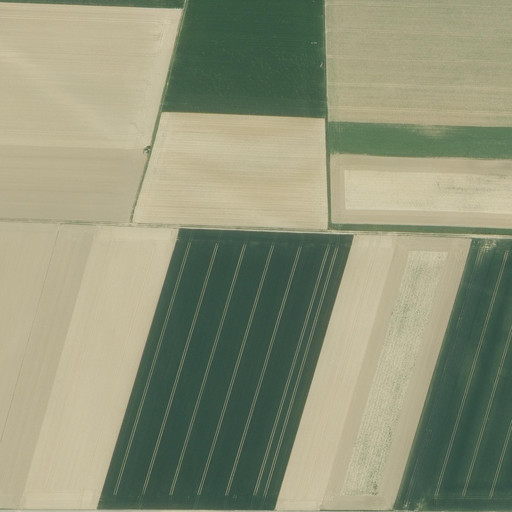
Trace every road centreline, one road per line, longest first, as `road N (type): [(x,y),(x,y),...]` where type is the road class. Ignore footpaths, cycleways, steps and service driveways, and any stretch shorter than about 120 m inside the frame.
road 1 (track): [(129,224),(511,237)]
road 2 (track): [(0,220),(129,224),(184,0)]
road 3 (track): [(329,231),(322,0)]
road 4 (track): [(0,511),(166,511)]
